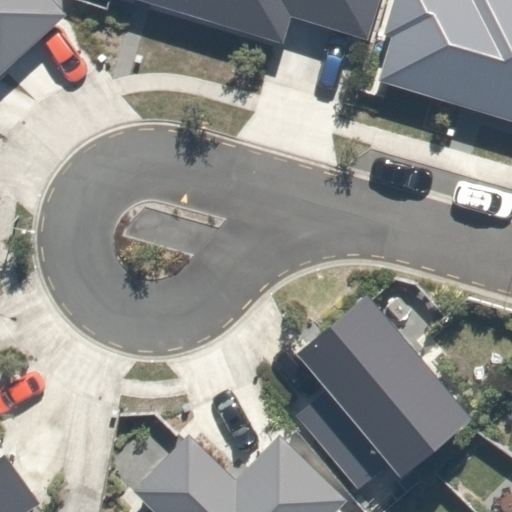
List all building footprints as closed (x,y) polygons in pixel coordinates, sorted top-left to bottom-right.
[(0,0),(0,75),(61,18),(43,0),(0,0)] [(372,46),(385,0),(114,0),(285,49),(292,23),(372,46)] [(511,0),(393,0),(381,38),(396,43),(383,82),(511,125),(511,0)] [(383,304),(307,365),(336,400),(307,423),(359,488),(380,471),(402,498),(485,430),(383,304)] [(341,511),(344,510),(278,449),(240,491),(185,440),(134,495),(152,511),(341,511)] [(0,511),(42,511),(43,511),(0,448),(0,511)]
